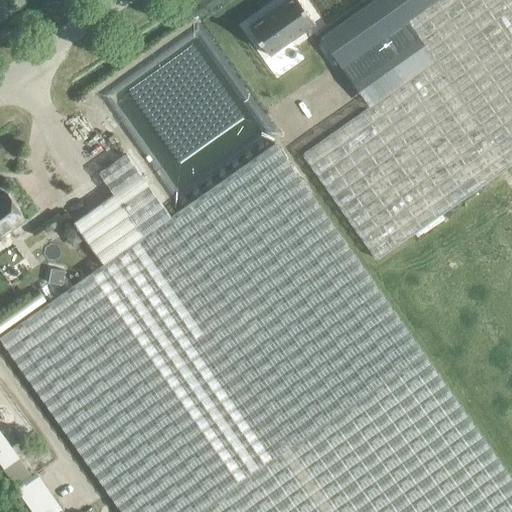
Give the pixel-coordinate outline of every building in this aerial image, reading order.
[(297,0),(287,0),(249,27),(269,56),(314,24),(297,0)] [(332,71),(273,113),(377,260),(511,165),(511,0),(377,0),(314,45),(332,71)] [(0,336),(0,339),(121,511),(511,511),(511,480),(275,143),(170,217),(126,154),(96,175),(111,196),(74,222),(103,264),(0,336)] [(6,193),(0,197),(0,237),(24,220),(6,193)] [(50,269),(48,283),(62,285),(64,272),(50,269)] [(40,291),(0,318),(0,334),(47,301),(40,291)]
